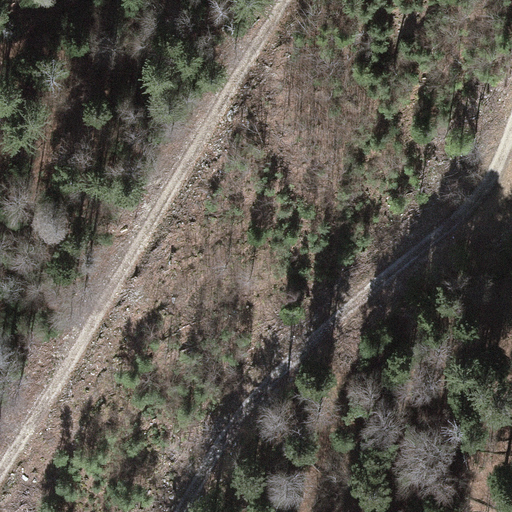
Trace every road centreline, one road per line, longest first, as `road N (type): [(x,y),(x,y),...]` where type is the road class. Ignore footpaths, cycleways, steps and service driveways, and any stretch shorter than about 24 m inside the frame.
road 1 (track): [(180,511),(234,415),(287,356),(477,187),(511,84)]
road 2 (track): [(272,0),(0,458)]
